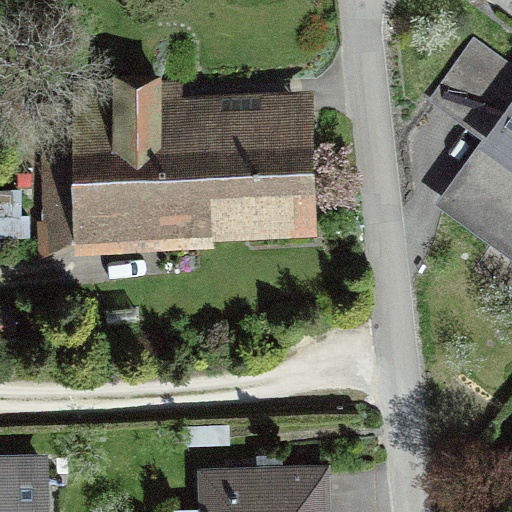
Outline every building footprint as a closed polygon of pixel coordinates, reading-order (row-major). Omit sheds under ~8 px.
[(511,60),(474,34),(427,98),(480,135),(433,200),(511,256),(511,60)] [(35,121),(38,254),(73,253),(73,244),(215,240),(214,232),(317,230),(313,84),(230,86),(230,90),(182,92),(182,77),(161,78),(161,66),(111,67),(112,119),(35,121)] [(0,237),(28,236),(26,186),(0,186),(0,237)] [(0,332),(22,332),(21,305),(0,305),(0,332)] [(511,443),(497,464),(511,474),(511,443)] [(48,511),(48,449),(0,449),(0,511),(48,511)] [(256,460),(196,462),(198,504),(157,506),(157,511),(332,511),(330,458),(283,460),(283,450),(256,451),(256,460)]
